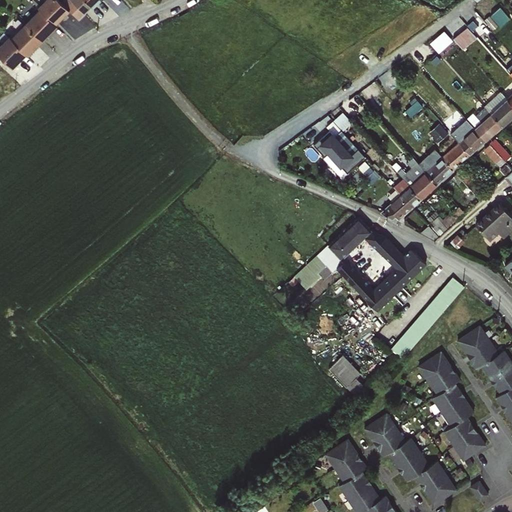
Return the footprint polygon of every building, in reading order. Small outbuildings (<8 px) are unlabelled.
[(55,24),(69,10),(59,0),(44,0),(37,7),(39,9),(55,24)] [(79,20),(99,0),(59,0),(69,10),(79,20)] [(511,15),(503,5),(493,14),(503,24),(511,15)] [(57,26),(55,24),(39,9),(25,22),(43,40),(57,26)] [(28,55),(43,40),(25,22),(10,37),(27,53),(28,55)] [(456,36),(466,48),(479,36),(470,25),(456,36)] [(447,29),(432,41),(441,51),(456,39),(447,29)] [(0,54),(13,67),(27,53),(10,37),(9,36),(0,44),(0,54)] [(494,111),(508,98),(502,91),(488,104),(494,111)] [(511,117),(511,103),(508,98),(494,111),(492,113),(503,126),(511,117)] [(424,104),(419,99),(407,110),(412,115),(424,104)] [(492,113),(485,106),(476,114),(482,122),(492,113)] [(343,129),(353,120),(344,111),(334,119),(343,129)] [(476,127),(482,122),(476,114),(474,112),(467,118),(476,127)] [(476,127),(487,140),(503,126),(492,113),(482,122),(476,127)] [(451,132),(460,142),(476,127),(467,118),(451,132)] [(439,140),(450,130),(442,120),(431,130),(439,140)] [(335,137),(341,132),(333,123),(327,128),(335,137)] [(460,142),(471,154),(487,140),(476,127),(460,142)] [(495,139),(490,143),(502,157),(507,152),(495,139)] [(460,142),(444,156),(455,169),(471,154),(460,142)] [(397,170),(404,178),(411,185),(427,171),(413,155),(409,159),(413,165),(408,170),(403,164),(397,170)] [(455,169),(444,156),(427,171),(439,183),(455,169)] [(377,169),(368,176),(372,181),(381,175),(377,169)] [(466,176),(461,170),(458,172),(464,179),(474,191),(479,196),(481,199),(486,195),(483,191),(481,193),(476,187),(477,186),(474,183),(475,182),(468,175),(466,176)] [(411,185),(423,198),(439,183),(427,171),(411,185)] [(458,172),(455,175),(460,182),(464,179),(458,172)] [(404,178),(394,187),(401,194),(411,185),(404,178)] [(423,198),(411,185),(401,194),(412,207),(423,198)] [(479,196),(474,191),(459,204),(463,209),(479,196)] [(412,207),(401,194),(383,211),(393,216),(396,213),(400,218),(412,207)] [(511,229),(511,216),(500,203),(476,224),(490,239),(499,231),(504,237),(511,229)] [(464,212),(459,206),(444,219),(446,221),(444,222),(448,226),(464,212)] [(375,289),(344,255),(365,236),(379,246),(388,238),(385,236),(374,231),(359,216),(281,289),(292,301),(321,275),(318,272),(326,264),(332,271),(340,264),(346,271),(344,273),(376,309),(426,264),(417,255),(412,250),(405,257),(393,244),(384,253),(399,268),(375,289)] [(444,222),(438,216),(433,221),(431,223),(433,226),(432,228),(436,233),(438,235),(441,233),(448,227),(444,222)] [(436,233),(429,226),(424,231),(429,236),(430,237),(435,240),(439,236),(438,235),(436,233)] [(379,246),(384,253),(393,244),(388,238),(379,246)] [(460,238),(453,244),(458,249),(465,243),(460,238)] [(464,286),(453,277),(391,349),(402,358),(464,286)] [(480,325),(458,339),(468,355),(472,352),(474,355),(476,358),(472,360),(477,368),(482,365),(499,353),(480,325)] [(318,375),(335,394),(356,377),(374,361),(357,342),(338,358),(318,375)] [(511,361),(504,349),(499,353),(482,365),(492,379),(496,377),(498,379),(500,382),(496,385),(496,386),(501,393),(511,385),(511,361)] [(419,365),(438,394),(455,383),(460,379),(455,371),(451,374),(449,371),(447,368),(451,366),(441,351),(419,365)] [(366,388),(356,377),(335,394),(345,405),(366,388)] [(455,383),(438,394),(433,397),(452,426),(467,416),(474,411),(464,396),(460,399),(458,396),(456,393),(460,390),(455,383)] [(511,385),(501,393),(496,396),(501,404),(505,402),(507,404),(511,401),(511,385)] [(463,392),(461,389),(460,390),(456,393),(458,396),(460,399),(464,396),(465,396),(463,392)] [(371,423),(365,427),(375,442),(379,439),(381,442),(383,445),(379,448),(384,456),(389,452),(406,440),(387,412),(371,423)] [(472,423),(467,416),(452,426),(445,430),(455,445),(465,439),(462,434),(470,429),(468,426),(472,423)] [(465,439),(455,445),(464,459),(486,444),(476,429),(472,432),(470,429),(462,434),(465,439)] [(406,440),(389,452),(399,466),(399,467),(403,464),(405,467),(407,470),(403,472),(403,473),(408,480),(416,475),(430,465),(411,437),(406,440)] [(348,438),(326,453),(345,481),(362,470),(367,467),(362,459),(358,462),(356,459),(354,456),(358,453),(348,438)] [(430,465),(416,475),(420,483),(425,480),(427,483),(428,486),(424,488),(434,504),(456,489),(437,460),(430,465)] [(345,481),(340,484),(357,511),(360,511),(364,510),(381,498),(371,484),(371,483),(367,486),(365,483),(363,480),(367,478),(367,477),(362,470),(345,481)] [(480,480),(471,486),(480,499),(488,494),(480,480)] [(381,498),(364,510),(365,511),(397,511),(395,508),(390,511),(389,508),(387,505),(391,502),(386,495),(381,498)] [(323,496),(316,500),(322,511),(329,508),(323,496)]
